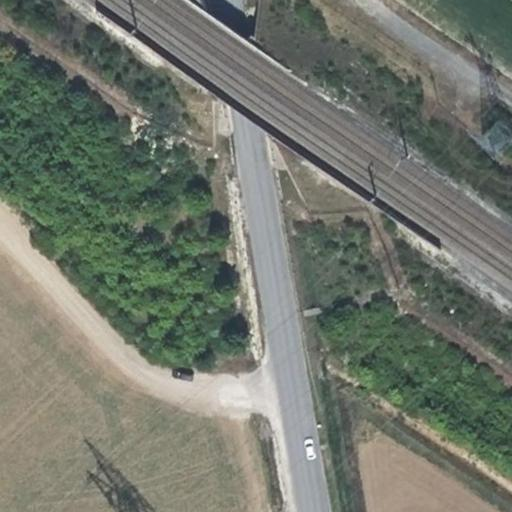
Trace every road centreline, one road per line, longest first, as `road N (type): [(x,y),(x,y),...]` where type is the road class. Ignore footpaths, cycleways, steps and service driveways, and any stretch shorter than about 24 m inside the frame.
road 1 (tertiary): [(312,511),(227,0)]
road 2 (track): [(291,392),(174,379),(104,331),(0,223)]
